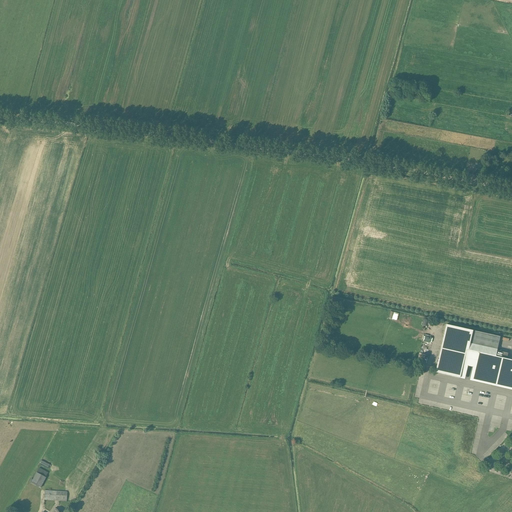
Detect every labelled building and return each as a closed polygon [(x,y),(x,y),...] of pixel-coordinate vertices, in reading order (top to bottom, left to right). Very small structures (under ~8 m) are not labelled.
[(391,311),(389,318),(397,320),(399,313),(391,311)] [(447,325),(436,372),(456,377),(456,375),(461,374),(464,359),(476,362),(473,377),(511,385),(511,359),(501,357),(502,352),(495,350),(493,356),(468,350),(470,343),(497,349),(500,337),(447,325)] [(40,468),(38,471),(47,476),(49,472),(40,468)] [(33,480),(31,483),(40,488),(42,485),(33,480)] [(67,492),(45,490),(44,500),(66,501),(67,492)]
